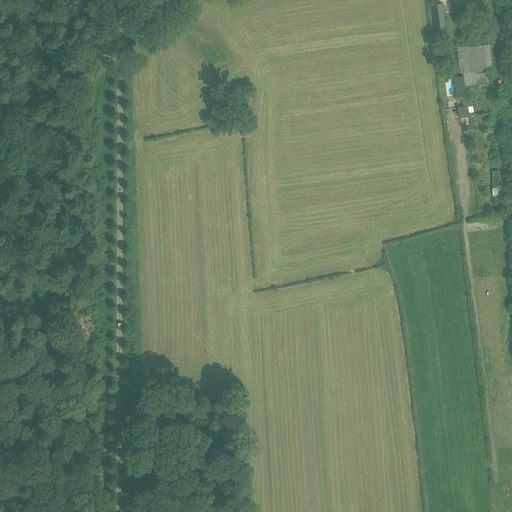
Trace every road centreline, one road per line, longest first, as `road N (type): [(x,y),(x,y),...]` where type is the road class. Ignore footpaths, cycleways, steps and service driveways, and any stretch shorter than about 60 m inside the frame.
road 1 (unclassified): [(119,511),(121,33)]
road 2 (secondary): [(0,126),(121,33)]
